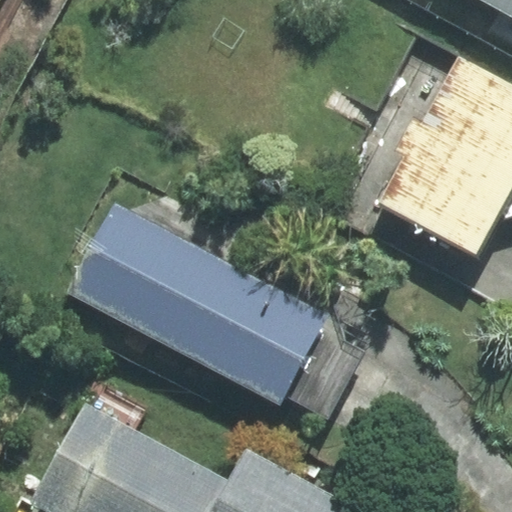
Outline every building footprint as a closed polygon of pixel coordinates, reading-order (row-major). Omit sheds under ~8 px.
[(511,0),(492,0),(511,10),(511,0)] [(480,259),(511,200),(511,81),(461,53),(379,204),(480,259)] [(67,287),(281,401),(286,394),(327,415),(363,348),(322,326),(329,313),(114,200),(67,287)] [(212,511),(210,511),(228,477),(87,400),(32,500),(55,511),(212,511)] [(212,511),(371,511),(246,445),(228,477),(210,511),(212,511)]
